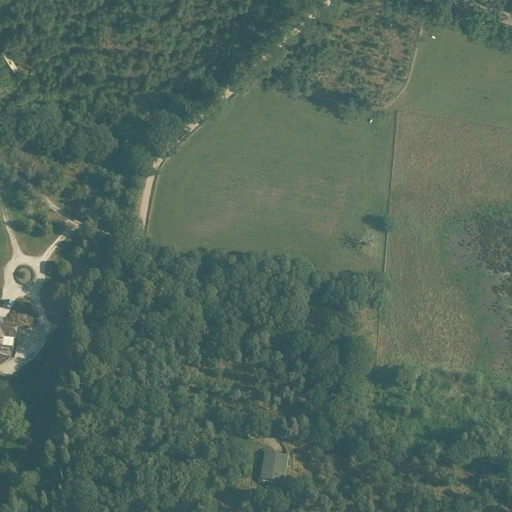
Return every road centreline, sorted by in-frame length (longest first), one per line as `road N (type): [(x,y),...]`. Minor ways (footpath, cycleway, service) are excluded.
road 1 (track): [(331,0),(163,155),(138,243)]
road 2 (track): [(93,511),(138,243)]
road 3 (unclassified): [(138,243),(82,228),(0,165)]
